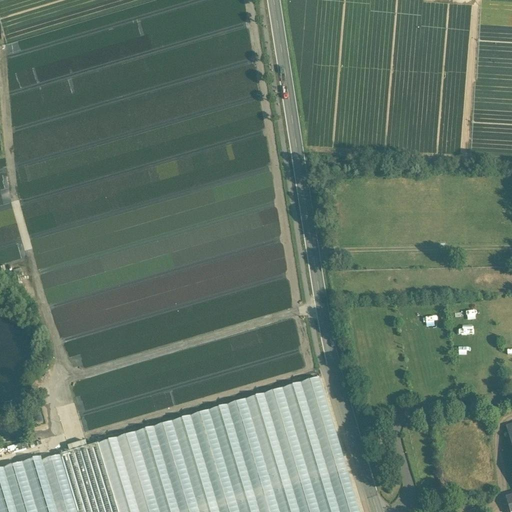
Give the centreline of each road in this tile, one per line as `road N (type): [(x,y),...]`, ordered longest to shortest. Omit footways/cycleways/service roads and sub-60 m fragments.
road 1 (secondary): [(377,511),(326,328),(272,0)]
road 2 (track): [(511,245),(313,252)]
